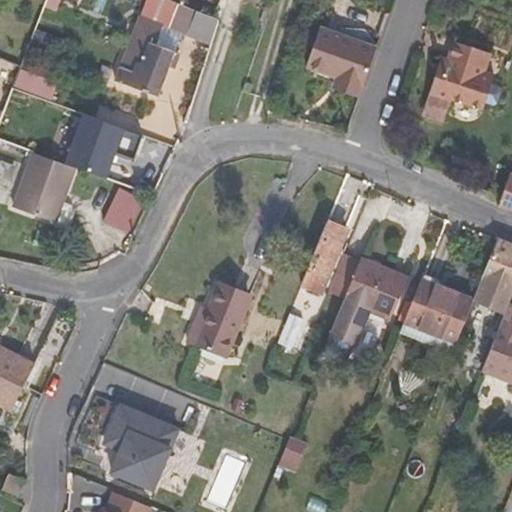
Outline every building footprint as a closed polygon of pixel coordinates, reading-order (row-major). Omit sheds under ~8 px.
[(168,29),(210,45),(219,20),(215,17),(178,3),(168,29)] [(139,18),(114,80),(158,97),(176,53),(156,45),(163,28),(139,18)] [(340,88),(360,95),(376,49),(320,30),(307,66),(343,79),(340,88)] [(451,99),(483,110),(485,104),(491,86),(495,75),(486,72),(491,54),(453,42),(447,59),(442,57),(422,116),(443,123),(451,99)] [(21,66),(13,86),(51,101),(59,82),(21,66)] [(499,89),(491,86),(485,104),(493,106),(497,105),(501,92),(499,89)] [(65,164),(76,168),(106,177),(122,129),(82,114),(65,164)] [(64,203),(76,168),(65,164),(33,152),(13,207),(57,223),(57,222),(64,203)] [(511,172),(502,199),(499,206),(511,211),(511,172)] [(144,200),(120,188),(103,221),(127,234),(144,200)] [(64,203),(57,222),(65,225),(71,222),(75,212),(72,206),(64,203)] [(347,230),(326,222),(301,283),(321,292),(347,230)] [(511,244),(498,239),(482,279),(511,291),(511,244)] [(407,277),(363,259),(332,336),(358,346),(372,313),(389,320),(407,277)] [(404,323),(456,343),(474,299),(422,279),(404,323)] [(219,285),(208,310),(201,327),(195,324),(188,340),(227,356),(251,299),(219,285)] [(482,370),(511,381),(511,304),(509,303),(482,370)] [(202,307),(195,324),(201,327),(208,310),(202,307)] [(302,320),(289,314),(277,342),(291,348),(302,320)] [(400,333),(452,353),(456,343),(404,323),(400,333)] [(0,407),(10,412),(34,363),(0,346),(0,407)] [(150,491),(176,431),(122,407),(106,445),(119,450),(109,473),(150,491)] [(306,444),(290,438),(280,462),(297,469),(306,444)] [(99,445),(95,466),(109,469),(113,448),(99,445)] [(25,482),(10,475),(2,490),(19,498),(21,491),(25,482)] [(155,511),(156,510),(116,493),(107,511),(103,510),(102,511),(155,511)]
